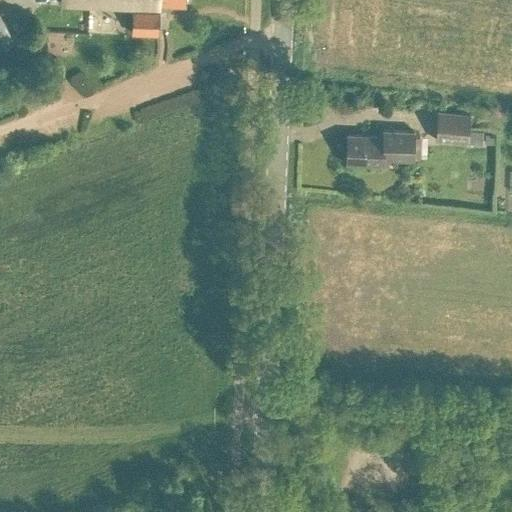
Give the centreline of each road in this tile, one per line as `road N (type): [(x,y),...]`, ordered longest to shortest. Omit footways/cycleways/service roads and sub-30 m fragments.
road 1 (tertiary): [(262,511),(282,0)]
road 2 (track): [(0,433),(138,433),(266,405)]
